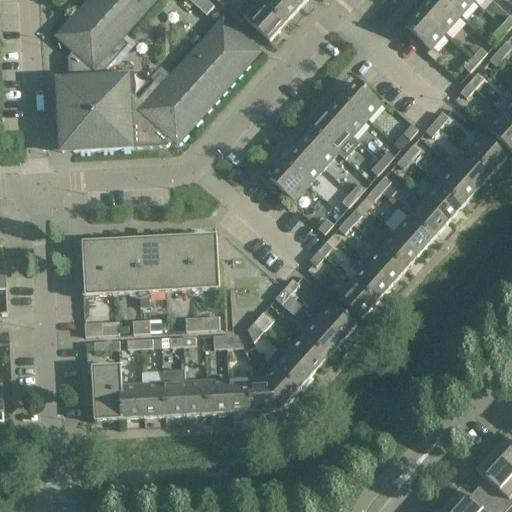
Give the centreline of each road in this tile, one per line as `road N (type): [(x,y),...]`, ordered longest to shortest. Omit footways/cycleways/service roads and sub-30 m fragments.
road 1 (residential): [(58,511),(43,184)]
road 2 (residential): [(203,169),(337,18)]
road 3 (residential): [(43,184),(31,0)]
road 4 (residential): [(43,184),(180,179),(203,169)]
road 5 (residential): [(511,361),(408,472)]
road 6 (residential): [(438,107),(337,18)]
road 7 (residential): [(295,252),(203,169)]
